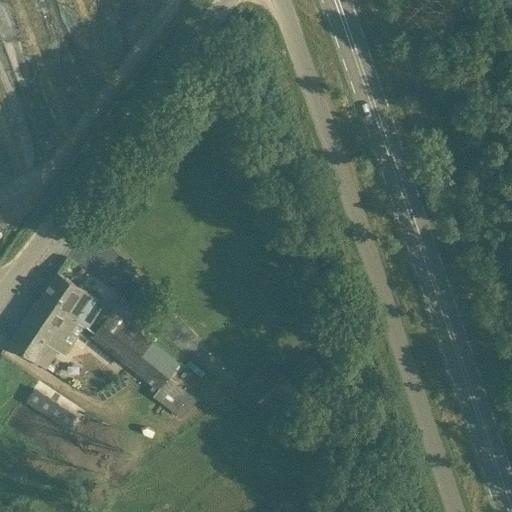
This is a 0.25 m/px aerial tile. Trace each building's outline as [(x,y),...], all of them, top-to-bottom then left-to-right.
[(43,290),(39,296),(75,320),(75,319),(88,327),(104,302),(57,270),(45,287),(43,290)] [(35,302),(9,341),(34,359),(46,366),(57,349),(64,354),(71,343),(81,349),(90,336),(94,331),(88,327),(75,319),(75,320),(39,296),(35,302)] [(94,331),(90,336),(105,348),(123,327),(129,332),(137,322),(141,325),(148,316),(123,296),(94,331)] [(123,327),(105,348),(156,390),(167,376),(178,362),(138,330),(141,325),(137,322),(129,332),(123,327)] [(277,375),(253,396),(265,410),(266,410),(267,409),(290,389),(286,385),(277,375)] [(156,390),(153,395),(168,406),(182,387),(167,376),(156,390)] [(25,401),(66,428),(76,414),(34,387),(25,401)]
